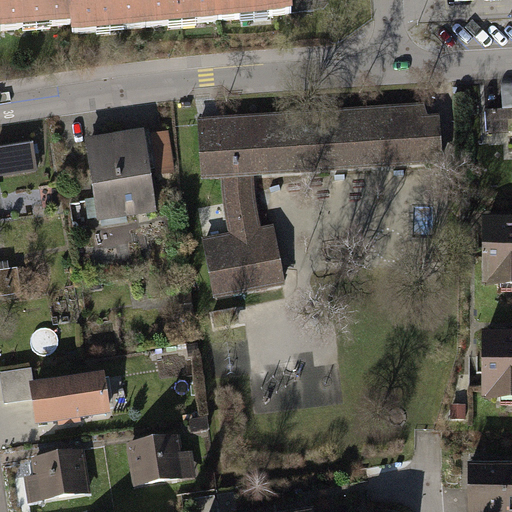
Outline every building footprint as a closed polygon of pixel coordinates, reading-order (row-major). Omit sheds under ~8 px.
[(68,0),(0,0),(0,33),(71,27),(68,0)] [(141,0),(68,0),(71,27),(72,38),(145,32),(141,0)] [(215,0),(141,0),(145,32),(217,26),(215,0)] [(288,0),(215,0),(217,26),(290,19),(288,0)] [(202,182),(221,180),(225,223),(227,238),(203,243),(213,302),(283,288),(271,226),(258,228),(256,210),(254,179),(444,168),(441,116),(428,117),(424,105),(198,119),(202,182)] [(147,138),(146,133),(86,141),(97,221),(157,212),(153,182),(175,178),(169,135),(147,138)] [(0,158),(0,178),(1,182),(40,176),(36,152),(0,158)] [(511,222),(482,223),(483,289),(511,288),(511,222)] [(511,338),(483,338),(483,401),(511,401),(511,338)] [(109,420),(102,377),(35,388),(33,373),(0,378),(0,381),(4,409),(32,404),(37,432),(109,420)] [(205,421),(188,424),(190,440),(207,437),(205,421)] [(181,460),(178,441),(126,450),(133,493),(195,483),(191,458),(181,460)] [(92,494),(85,456),(34,464),(36,479),(24,481),(28,505),(92,494)] [(509,511),(508,467),(471,468),(472,511),(509,511)]
